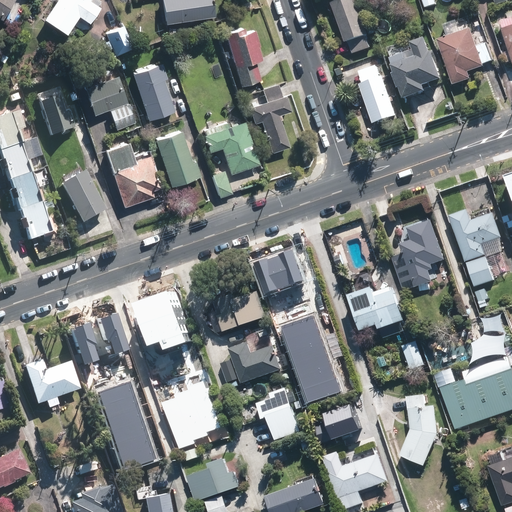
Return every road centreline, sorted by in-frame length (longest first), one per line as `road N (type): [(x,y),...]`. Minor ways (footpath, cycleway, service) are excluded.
road 1 (secondary): [(351,187),(0,308)]
road 2 (residential): [(286,0),(351,187)]
road 3 (secondary): [(511,131),(351,187)]
